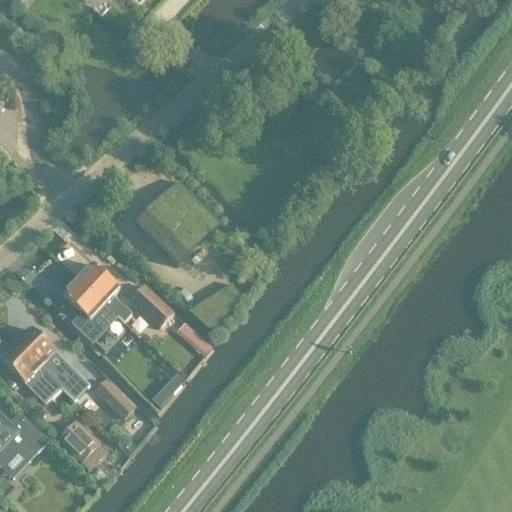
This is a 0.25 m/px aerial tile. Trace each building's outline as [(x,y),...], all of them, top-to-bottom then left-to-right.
[(26,0),(9,0),(9,1),(18,9),(26,0)] [(146,219),(135,230),(177,272),(201,249),(221,228),(217,228),(211,227),(190,207),(183,200),(178,187),(146,219)] [(79,283),(117,320),(124,312),(112,302),(120,293),(94,268),(91,271),(88,270),(83,275),(84,279),(79,283)] [(64,300),(83,318),(74,328),(93,346),(110,327),(117,320),(79,283),(74,289),(70,289),(66,294),(67,297),(64,300)] [(212,336),(241,303),(231,288),(189,316),(212,336)] [(174,317),(145,290),(131,304),(160,332),(174,317)] [(22,343),(18,348),(61,391),(60,392),(68,400),(75,406),(90,390),(56,356),(33,333),(30,335),(28,333),(20,341),(22,343)] [(4,362),(2,364),(26,388),(26,387),(37,399),(45,407),(51,402),(60,392),(61,391),(18,348),(12,354),(10,352),(2,360),(4,362)] [(95,395),(124,424),(135,413),(106,383),(95,395)] [(0,417),(0,469),(25,444),(38,456),(49,445),(20,417),(11,427),(0,417)] [(100,448),(77,426),(59,444),(82,467),(100,448)]
